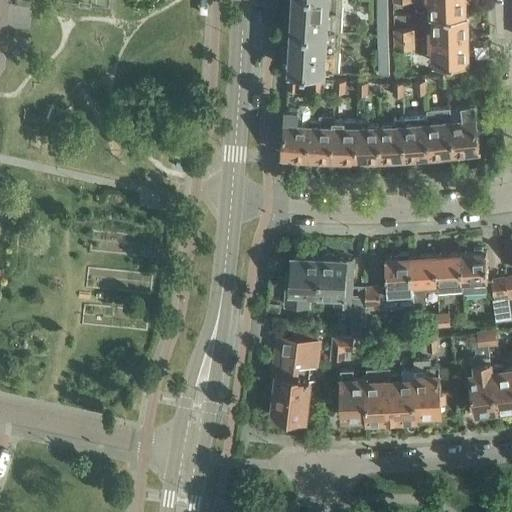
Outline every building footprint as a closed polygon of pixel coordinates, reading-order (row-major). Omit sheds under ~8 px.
[(342,0),(293,0),(292,28),(341,31),(342,0)] [(388,0),(378,0),(379,27),(389,27),(388,0)] [(466,13),(465,0),(431,0),(431,14),(434,14),(466,13)] [(429,28),(429,38),(468,37),(468,13),(466,13),(434,14),(434,28),(429,28)] [(341,31),(292,28),(290,68),(339,71),(341,31)] [(395,38),(415,38),(414,28),(394,28),(395,38)] [(468,62),(468,37),(429,38),(429,48),(434,48),(434,62),(468,62)] [(390,73),(389,38),(380,38),(381,73),(390,73)] [(415,48),(415,38),(395,38),(395,48),(415,48)] [(464,82),(474,81),(473,68),(463,69),(464,82)] [(449,70),(439,71),(441,83),(450,82),(449,70)] [(289,75),(288,88),(312,89),(312,77),(289,75)] [(336,78),(312,77),(312,89),(335,91),(336,78)] [(336,78),(335,91),(345,91),(345,79),(336,78)] [(426,79),(416,79),(418,92),(427,91),(426,79)] [(358,80),(357,92),(367,92),(368,80),(358,80)] [(404,81),(394,82),(395,93),(405,93),(404,81)] [(305,158),(305,155),(308,155),(310,117),(310,107),(307,104),(302,103),(298,106),(298,109),(287,108),(283,153),(294,154),(294,157),(305,158)] [(463,105),(451,107),(451,108),(451,113),(455,151),(457,150),(458,153),(468,152),(468,149),(479,148),(478,132),(476,120),(474,103),(463,104),(463,105)] [(428,115),(427,115),(430,153),(433,153),(433,156),(444,154),(444,152),(455,151),(451,113),(451,108),(451,107),(427,109),(428,115)] [(320,118),(310,117),(308,155),(314,156),(319,156),(318,159),(329,159),(330,156),(332,156),(334,119),(333,119),(334,115),(321,115),(320,118)] [(420,157),(419,154),(430,153),(427,115),(404,118),(406,155),(408,155),(409,158),(420,157)] [(381,124),(381,156),(381,159),(395,159),(395,156),(402,156),(406,155),(404,118),(394,118),(394,123),(381,124)] [(354,160),(354,157),(357,157),(357,119),(344,119),(334,119),(332,156),(343,157),(343,159),(354,160)] [(368,119),(357,119),(357,157),(360,157),(368,157),(368,159),(381,159),(381,156),(381,124),(368,124),(368,119)] [(474,251),(461,252),(464,288),(464,292),(488,291),(487,279),(489,278),(487,250),(484,250),(483,247),(474,247),(474,251)] [(366,285),(366,296),(366,307),(383,307),(383,305),(382,298),(399,297),(399,304),(414,303),(414,297),(411,255),(409,255),(409,252),(399,252),(399,256),(386,257),(388,284),(379,285),(366,285)] [(438,290),(464,288),(461,252),(436,253),(438,288),(438,290)] [(322,256),(320,296),(320,293),(336,294),(335,304),(348,305),(348,313),(352,313),(352,311),(366,312),(366,307),(366,296),(351,295),(352,283),(353,257),(336,257),(334,253),(326,253),(323,256),(322,256)] [(414,297),(414,303),(427,302),(426,289),(438,288),(436,253),(411,255),(414,297)] [(287,272),(286,304),(310,305),(310,295),(320,296),(322,256),(321,256),(292,255),(292,272),(287,272)] [(496,303),(510,301),(507,276),(492,278),(496,303)] [(351,333),(351,335),(352,335),(364,335),(365,336),(365,334),(366,312),(352,311),(352,313),(351,333)] [(441,325),(451,324),(450,311),(440,312),(441,325)] [(430,312),(431,325),(441,325),(440,312),(430,312)] [(317,339),(318,329),(294,326),(293,336),(279,334),(272,386),(273,386),(273,385),(277,385),(273,412),(277,412),(276,417),(289,418),(289,414),(311,417),(315,377),(310,377),(311,364),(317,365),(320,339),(317,339)] [(495,328),(487,329),(488,342),(497,341),(495,328)] [(491,364),(488,342),(487,329),(478,330),(479,342),(475,342),(477,357),(475,357),(476,371),(471,371),(472,382),(470,384),(471,391),(473,393),(476,411),(482,410),(482,413),(495,411),(494,408),(498,408),(499,408),(493,364),(491,364)] [(352,335),(351,335),(330,334),(328,353),(330,353),(330,355),(341,356),(342,347),(351,348),(352,335)] [(437,335),(428,336),(429,349),(438,348),(437,335)] [(389,338),(381,339),(381,352),(390,351),(389,338)] [(389,338),(390,351),(399,351),(398,338),(389,338)] [(436,415),(436,412),(442,411),(439,364),(430,364),(430,358),(414,359),(415,368),(415,376),(417,415),(418,415),(417,413),(423,412),(423,415),(436,415)] [(511,409),(511,406),(511,366),(504,367),(504,362),(493,364),(499,408),(498,408),(498,411),(511,409)] [(363,418),(363,415),(368,415),(368,417),(366,376),(354,376),(353,367),(341,368),(344,416),(350,416),(350,419),(363,418)] [(415,376),(415,368),(402,369),(402,372),(391,372),(393,416),(402,416),(403,419),(415,418),(415,415),(417,415),(415,376)] [(367,376),(366,376),(368,417),(370,417),(370,420),(383,420),(383,417),(393,416),(391,372),(379,373),(379,378),(367,378),(367,376)]
